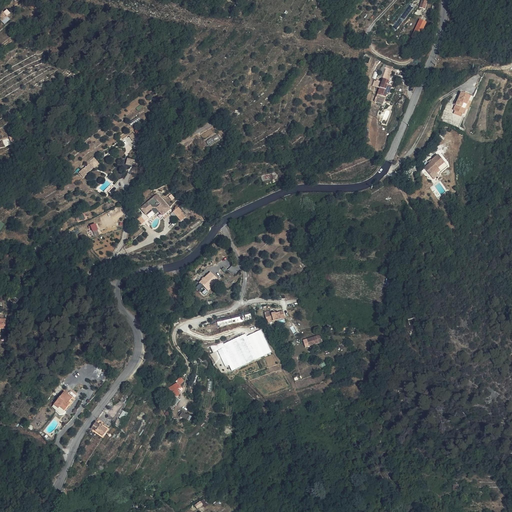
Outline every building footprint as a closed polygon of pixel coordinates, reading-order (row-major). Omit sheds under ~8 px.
[(428,0),(426,0),(422,0),(420,7),(426,9),(428,0)] [(4,12),(0,16),(0,18),(3,21),(8,16),(4,12)] [(434,15),(428,14),(426,22),(432,24),(434,15)] [(392,91),(397,94),(401,84),(391,80),(386,89),(392,91)] [(397,94),(392,91),(385,107),(392,111),(395,106),(397,107),(402,96),(397,94)] [(466,109),(469,102),(472,96),(462,92),(457,102),(459,103),(456,108),(464,112),(466,109)] [(219,134),(207,140),(209,144),(221,138),(219,134)] [(426,167),(434,179),(439,175),(437,173),(441,170),(439,167),(445,162),(439,154),(432,160),(434,161),(426,167)] [(93,155),(90,159),(92,161),(79,173),(84,178),(100,163),(93,155)] [(100,175),(97,171),(91,176),(93,180),(100,175)] [(142,208),(145,212),(141,215),(137,218),(145,227),(148,224),(146,221),(149,219),(150,220),(157,215),(160,212),(165,217),(172,210),(160,195),(158,194),(157,195),(156,195),(142,208)] [(177,209),(174,211),(182,221),(186,217),(183,213),(184,212),(182,210),(179,207),(178,206),(177,207),(176,207),(176,208),(177,209)] [(76,215),(78,221),(86,219),(84,212),(76,215)] [(200,218),(190,225),(193,229),(203,221),(200,218)] [(94,235),(100,234),(97,223),(91,224),(94,235)] [(236,267),(227,276),(235,285),(245,276),(236,267)] [(209,290),(220,279),(211,271),(200,282),(209,290)] [(208,292),(210,295),(214,299),(215,300),(219,297),(228,290),(220,282),(208,292)] [(247,333),(224,343),(223,341),(212,346),(214,351),(219,349),(227,366),(230,364),(233,370),(272,352),(262,329),(248,335),(247,333)] [(321,335),(307,339),(308,342),(313,340),(314,344),(322,342),(321,335)] [(181,393),(178,387),(186,382),(183,378),(169,385),(175,397),(181,393)] [(68,401),(72,396),(74,394),(64,387),(49,404),(52,406),(54,403),(58,407),(60,406),(63,409),(70,402),(68,401)] [(76,400),(74,397),(70,402),(70,403),(64,409),(63,409),(59,413),(65,413),(76,400)] [(59,413),(63,409),(60,406),(58,407),(54,403),(52,406),(59,413)] [(142,412),(132,432),(137,434),(146,414),(142,412)] [(125,417),(121,414),(111,427),(116,430),(125,417)] [(97,422),(92,428),(103,436),(108,430),(97,422)] [(204,499),(195,505),(198,509),(203,505),(205,507),(209,505),(204,499)]
